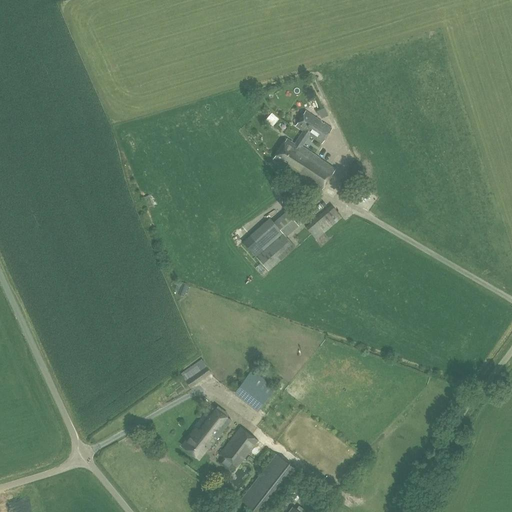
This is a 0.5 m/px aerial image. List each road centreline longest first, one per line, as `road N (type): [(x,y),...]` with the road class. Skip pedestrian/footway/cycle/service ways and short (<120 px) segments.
road 1 (unknown): [(511,304),(334,198)]
road 2 (unclassified): [(86,459),(0,275)]
road 3 (unclassified): [(416,511),(465,405),(511,348)]
road 4 (unknown): [(86,459),(196,390),(222,395)]
